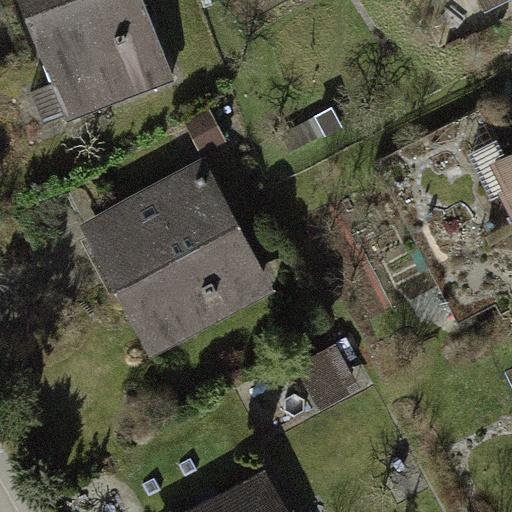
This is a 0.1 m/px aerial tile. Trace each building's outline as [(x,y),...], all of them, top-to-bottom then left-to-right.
[(158,0),(27,0),(74,119),(188,75),(158,0)] [(511,0),(469,0),(485,29),(511,14),(511,0)] [(214,149),(93,215),(164,346),(285,281),(214,149)] [(511,159),(492,169),(511,206),(511,159)] [(285,511),(265,477),(204,511),(285,511)]
